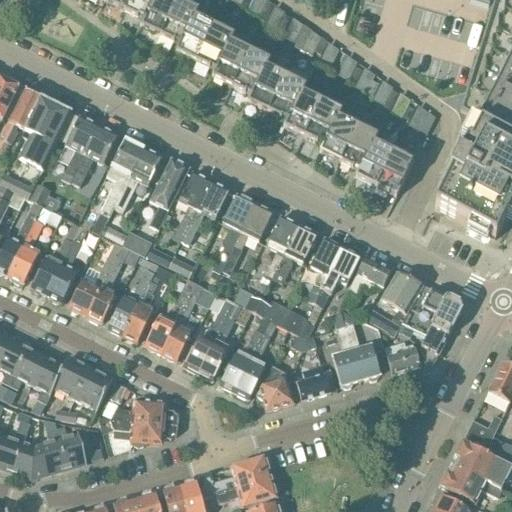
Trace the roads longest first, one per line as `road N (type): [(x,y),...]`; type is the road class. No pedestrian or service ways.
road 1 (residential): [(390,247),(0,47)]
road 2 (residential): [(390,247),(451,131),(433,96),(291,0)]
road 3 (residential): [(212,459),(198,406),(0,303)]
road 4 (residential): [(212,459),(362,416),(400,413),(439,431)]
road 5 (residential): [(212,459),(86,501),(44,503),(35,511)]
road 6 (residential): [(439,431),(503,302)]
road 7 (residential): [(503,302),(390,247)]
